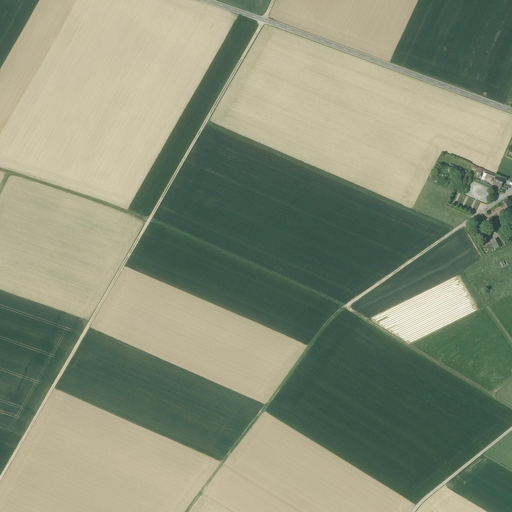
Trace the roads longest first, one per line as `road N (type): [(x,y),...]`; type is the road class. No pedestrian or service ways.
road 1 (track): [(0,478),(272,0)]
road 2 (track): [(511,408),(345,306),(148,219)]
road 3 (unclassified): [(511,112),(203,0)]
road 4 (track): [(455,230),(205,121)]
road 5 (track): [(345,306),(186,511)]
road 6 (track): [(345,306),(465,223)]
road 7 (track): [(10,175),(148,219)]
road 8 (track): [(412,511),(511,428)]
